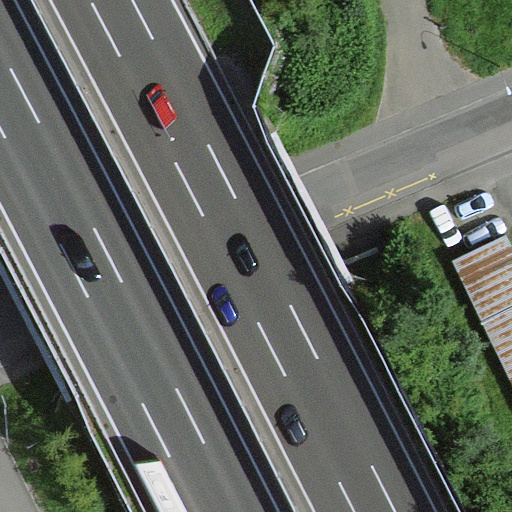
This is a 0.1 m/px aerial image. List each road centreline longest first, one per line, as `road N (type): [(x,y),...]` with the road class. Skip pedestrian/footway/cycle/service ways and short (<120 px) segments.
road 1 (motorway): [(374,511),(109,0)]
road 2 (residential): [(0,328),(511,112)]
road 3 (motorway): [(0,106),(211,511)]
road 4 (track): [(462,132),(402,0)]
